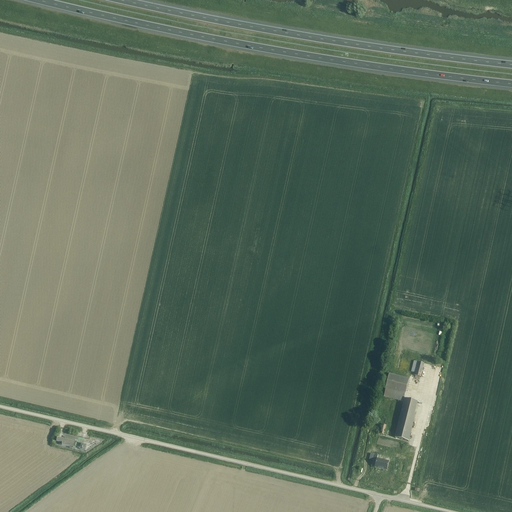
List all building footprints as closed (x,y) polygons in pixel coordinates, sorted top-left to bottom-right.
[(418,362),(414,361),(411,372),(416,373),(415,376),(421,377),(424,364),(418,362)] [(389,374),(386,389),(384,397),(403,402),(409,379),(389,374)] [(409,442),(419,402),(405,399),(395,438),(409,442)] [(76,443),(63,440),(57,438),(56,442),(62,443),(61,445),(74,448),(76,443)] [(375,468),(387,471),(389,462),(377,459),(378,456),(375,455),(372,466),(375,467),(375,468)]
